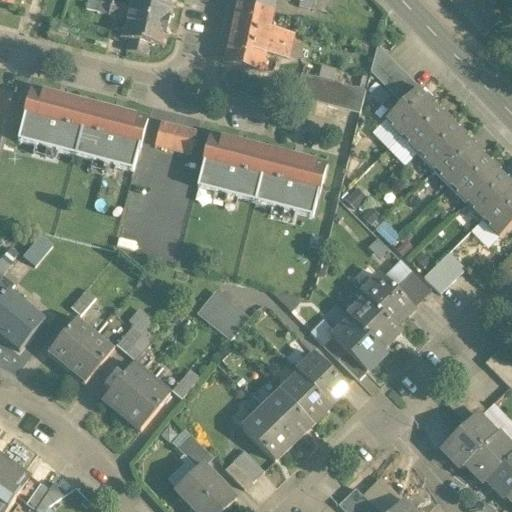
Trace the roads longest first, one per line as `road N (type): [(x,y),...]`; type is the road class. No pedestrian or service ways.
road 1 (residential): [(511,276),(470,320),(473,356),(392,433)]
road 2 (residential): [(0,43),(199,92)]
road 3 (residential): [(0,394),(56,430),(129,511)]
road 4 (residential): [(511,117),(398,0)]
road 5 (residential): [(199,92),(346,136)]
road 6 (residential): [(392,433),(359,432),(276,511)]
